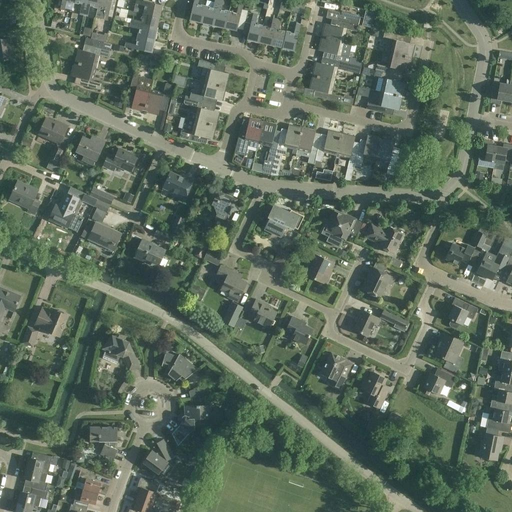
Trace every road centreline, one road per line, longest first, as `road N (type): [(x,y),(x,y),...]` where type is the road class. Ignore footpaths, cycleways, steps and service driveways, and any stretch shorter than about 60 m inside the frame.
road 1 (tertiary): [(418,511),(172,319),(0,239)]
road 2 (residential): [(285,103),(411,132),(427,115),(445,44)]
road 3 (residential): [(332,313),(331,335),(405,367),(426,322),(435,273)]
road 4 (residential): [(259,186),(237,250),(264,265),(274,287),(332,313)]
road 5 (residential): [(259,186),(442,196)]
road 6 (residential): [(473,119),(486,45),(457,0)]
road 7 (residential): [(49,83),(58,96),(161,142)]
road 8 (residential): [(144,425),(167,419),(172,408),(162,387),(138,388),(130,398),(135,420)]
